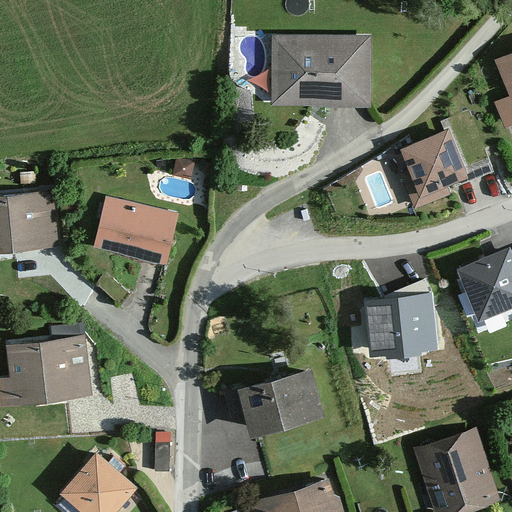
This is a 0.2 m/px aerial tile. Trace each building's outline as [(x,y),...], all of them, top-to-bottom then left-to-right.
[(368,102),(369,36),(271,35),(270,101),(368,102)] [(511,50),(491,59),(511,109),(511,50)] [(469,184),(449,134),(401,153),(409,172),(400,176),(414,211),(450,196),(448,192),(469,184)] [(0,250),(60,244),(55,191),(0,196),(0,250)] [(174,216),(109,199),(97,247),(162,263),(174,216)] [(511,257),(511,258),(509,252),(458,273),(479,327),(511,313),(511,257)] [(432,293),(365,299),(370,356),(437,350),(432,293)] [(0,403),(93,394),(87,335),(6,343),(9,375),(0,376),(0,403)] [(322,411),(311,367),(224,388),(229,409),(242,406),(248,430),(322,411)] [(476,427),(416,444),(435,511),(446,511),(496,498),(476,427)] [(176,465),(175,429),(158,430),(160,465),(176,465)] [(112,511),(135,486),(96,452),(61,492),(83,511),(112,511)] [(339,511),(329,476),(246,498),(249,511),(339,511)]
